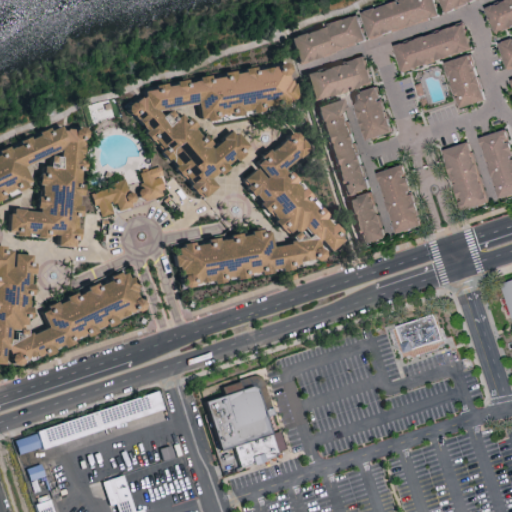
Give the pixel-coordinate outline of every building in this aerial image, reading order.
[(374,36),(446,17),(441,0),(401,0),(367,9),(374,36)] [(372,41),(364,14),(293,35),(302,63),(372,41)] [(400,43),(407,69),(478,49),(471,23),(400,43)] [(491,100),(477,53),(451,61),(464,107),(491,100)] [(378,84),(372,57),(309,71),(316,98),(378,84)] [(302,99),(299,85),(292,75),(294,73),(292,61),(147,88),(148,94),(132,105),(203,200),(221,186),(215,178),(252,151),(251,146),(238,129),(216,145),(215,138),(203,141),(201,129),(189,113),(180,115),(175,107),(201,102),(205,120),(221,117),(222,116),(246,112),(252,107),(256,113),(268,111),(267,106),(302,99)] [(358,92),(370,139),(397,132),(385,85),(358,92)] [(374,188),(348,97),(322,105),(347,196),(374,188)] [(0,153),(0,199),(32,185),(33,175),(28,165),(55,153),(55,165),(43,171),(43,209),(21,209),(12,212),(12,234),(61,235),(61,246),(78,246),(78,237),(85,234),(80,222),(80,218),(86,215),(88,128),(66,127),(52,127),(41,132),(41,137),(36,137),(0,153)] [(511,195),(511,128),(486,136),(503,198),(511,195)] [(246,178),(295,242),(276,246),(275,239),(265,225),(258,231),(214,239),(208,244),(200,245),(197,241),(187,243),(177,251),(179,261),(189,275),(188,276),(189,286),(331,260),(333,252),(347,241),(345,232),(326,206),(318,212),(314,187),(304,189),(302,183),(290,167),(314,148),(300,130),(263,158),(264,165),(246,178)] [(470,209),(496,202),(479,140),(450,148),(459,181),(461,181),(470,209)] [(35,163),(37,170),(45,167),(55,163),(53,156),(35,163)] [(385,171),(403,233),(430,225),(411,163),(385,171)] [(167,194),(160,166),(139,171),(145,199),(167,194)] [(102,216),(114,213),(112,203),(118,202),(119,208),(142,203),(139,191),(130,193),(127,181),(92,190),(96,205),(99,205),(102,216)] [(353,198),(365,245),(393,237),(381,191),(353,198)] [(0,362),(20,364),(42,355),(50,355),(69,347),(70,347),(78,344),(78,339),(89,334),(151,308),(147,298),(140,298),(142,275),(119,273),(114,275),(114,279),(43,309),(34,300),(37,253),(11,252),(9,247),(0,246),(0,362)] [(435,351),(408,359),(401,331),(435,319),(439,318),(450,347),(435,351)] [(254,469),(228,478),(204,402),(257,387),(275,437),(284,459),(254,469)] [(72,456),(50,464),(41,439),(39,432),(72,421),(132,401),(160,391),(171,423),(133,436),(126,438),(72,456)] [(36,500),(38,507),(52,501),(55,511),(26,511),(23,500),(12,467),(4,444),(12,441),(15,439),(16,439),(36,500)] [(133,500),(137,511),(112,511),(108,499),(103,486),(126,476),(133,499),(133,500)]
